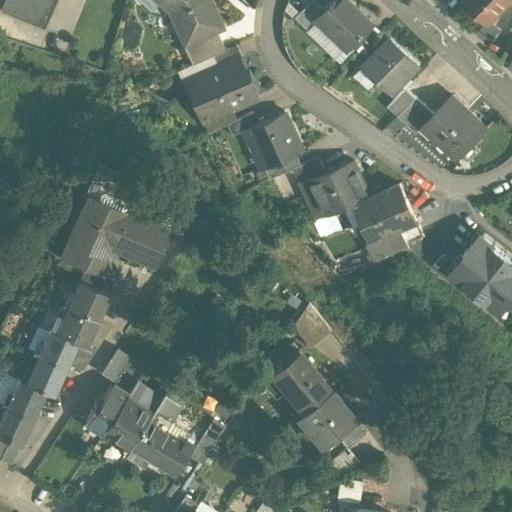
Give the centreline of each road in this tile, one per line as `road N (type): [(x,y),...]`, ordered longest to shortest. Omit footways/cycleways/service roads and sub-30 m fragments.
road 1 (residential): [(278,0),(272,33),(280,81),(431,190),(463,198),(511,177)]
road 2 (residential): [(33,511),(8,497),(137,287)]
road 3 (residential): [(424,511),(418,465),(352,363)]
road 4 (residential): [(511,108),(436,27),(398,0)]
